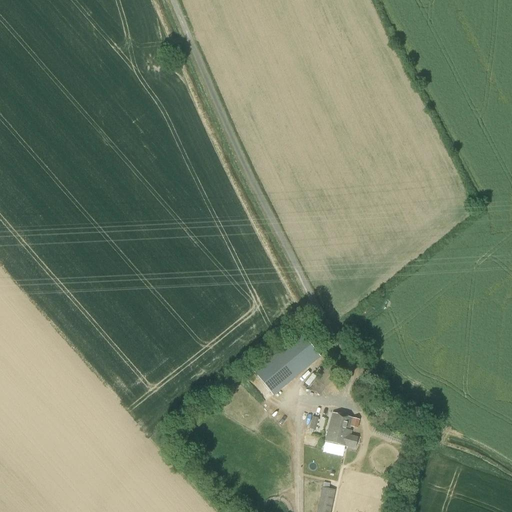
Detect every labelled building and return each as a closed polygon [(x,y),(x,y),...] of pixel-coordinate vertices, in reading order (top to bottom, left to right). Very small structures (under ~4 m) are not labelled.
[(319,358),(300,334),(299,335),(253,373),(262,384),(266,389),(272,396),(319,358)] [(320,395),(337,374),(327,366),(310,387),(320,395)] [(357,428),(359,421),(332,414),(325,441),(354,449),(357,437),(350,435),(351,431),(349,430),(350,427),(357,428)] [(312,417),(308,429),(315,431),(318,419),(312,417)] [(374,426),(371,434),(406,448),(409,440),(374,426)] [(330,511),(335,490),(322,488),(316,511),(330,511)]
